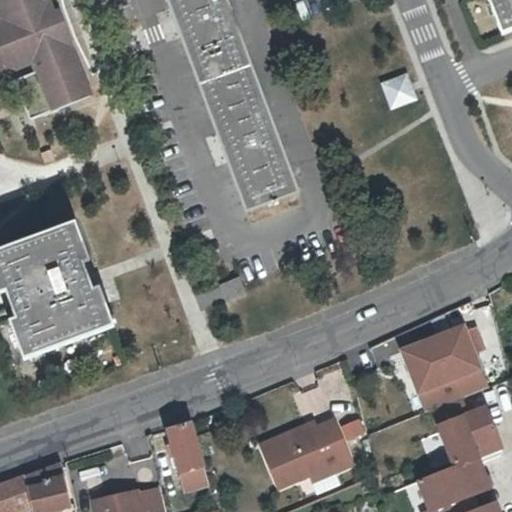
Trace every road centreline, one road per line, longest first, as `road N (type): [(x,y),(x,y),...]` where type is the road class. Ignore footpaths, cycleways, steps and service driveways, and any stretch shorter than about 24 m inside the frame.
road 1 (residential): [(511,239),(461,278),(294,354),(0,457)]
road 2 (residential): [(413,0),(474,154),(511,188)]
